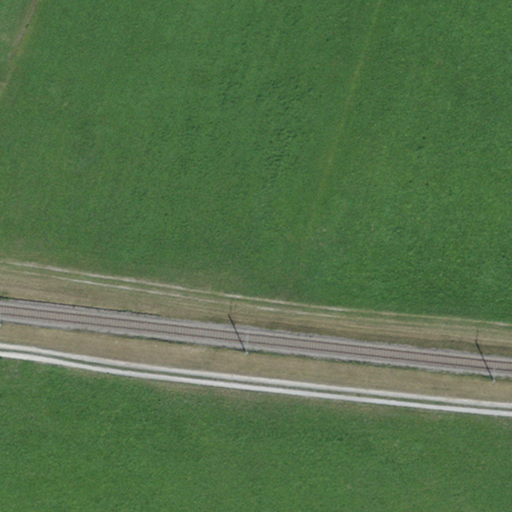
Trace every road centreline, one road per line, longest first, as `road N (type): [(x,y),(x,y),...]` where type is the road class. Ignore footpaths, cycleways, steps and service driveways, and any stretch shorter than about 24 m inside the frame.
road 1 (track): [(0,269),(511,332)]
road 2 (track): [(0,355),(511,411)]
